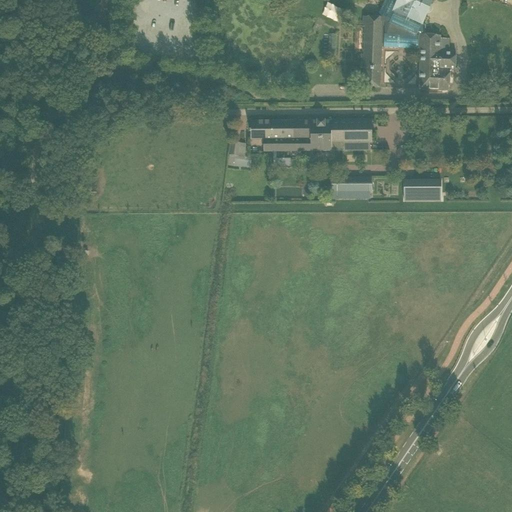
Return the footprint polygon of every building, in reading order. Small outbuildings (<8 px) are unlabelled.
[(455,70),(455,69),(456,52),(450,52),(440,52),(440,36),(425,35),(426,25),(422,23),(432,0),(385,0),(380,12),(378,17),(364,17),(363,27),(365,27),(364,54),(362,54),(361,68),(364,68),(363,87),(381,88),(382,45),(421,47),(420,89),(449,91),(450,70),(455,70)] [(328,2),(322,14),(339,23),(345,11),(328,2)] [(337,34),(327,34),(326,54),(336,54),(337,34)] [(272,121),(273,151),(331,150),(331,151),(332,151),(332,143),(332,142),(331,142),(331,120),(272,121)] [(332,142),(332,143),(340,143),(340,151),(370,150),(370,142),(372,142),(372,120),(331,120),(331,142),(332,142)] [(273,151),(272,121),(251,121),(251,129),(250,129),(250,131),(251,131),(251,139),(264,139),(264,151),(273,151)] [(241,143),(232,142),(230,155),(239,156),(241,143)] [(372,178),(331,178),(331,200),(372,200),(372,178)] [(441,201),(441,180),(404,180),(404,201),(441,201)]
